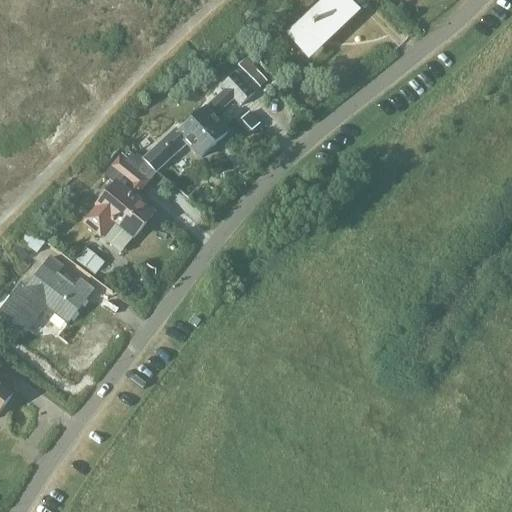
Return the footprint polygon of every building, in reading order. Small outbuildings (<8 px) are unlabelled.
[(323,0),(286,35),(298,47),(307,39),(317,50),(357,12),(346,1),(346,0),(323,0)] [(244,59),(237,66),(259,89),(266,83),(256,72),(244,59)] [(142,161),(140,163),(155,175),(159,170),(186,144),(201,160),(228,135),(213,120),(233,100),(240,107),(253,95),(234,74),(220,87),(223,91),(206,108),(205,107),(178,132),(175,129),(141,160),(142,161)] [(85,221),(83,224),(101,238),(113,222),(133,239),(152,216),(137,204),(141,200),(138,198),(155,175),(140,163),(135,167),(120,153),(105,173),(116,181),(93,209),(94,210),(84,221),(85,221)] [(67,326),(92,293),(80,283),(74,290),(57,276),(62,269),(50,259),(27,289),(22,285),(0,313),(25,333),(45,308),(67,326)] [(0,387),(0,367),(2,365),(0,364),(0,412),(12,396),(0,387)]
